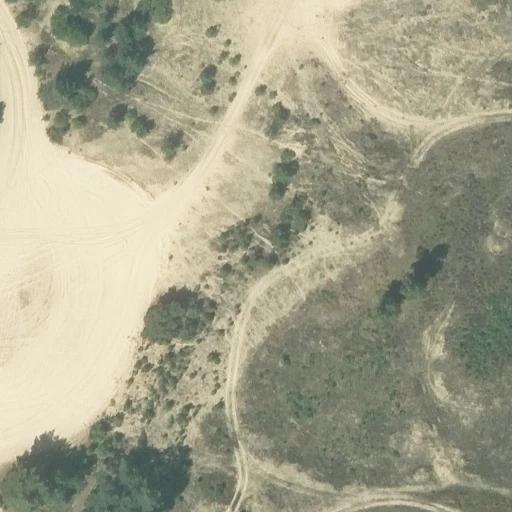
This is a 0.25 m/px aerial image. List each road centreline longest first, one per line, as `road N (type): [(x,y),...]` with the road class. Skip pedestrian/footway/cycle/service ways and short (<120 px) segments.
road 1 (track): [(234,511),(239,463),(225,416),(242,306),(261,282),(366,231),(436,129),(511,120)]
road 2 (track): [(278,0),(187,185),(149,219),(43,244)]
road 3 (track): [(43,244),(83,286),(93,346),(80,396),(52,420),(0,442)]
road 4 (track): [(0,199),(10,153),(13,45),(0,22)]
